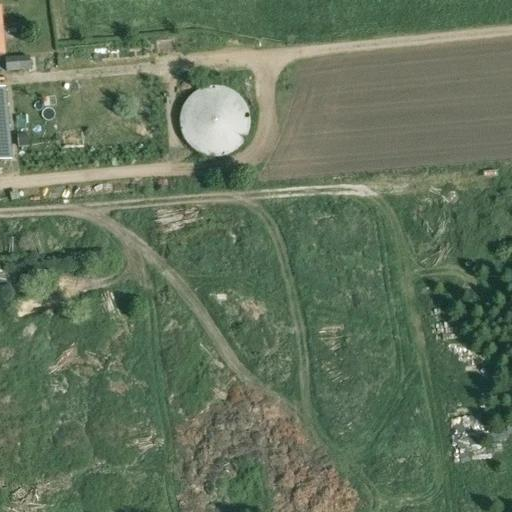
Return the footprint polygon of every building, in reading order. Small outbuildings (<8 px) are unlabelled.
[(7,73),(32,71),(30,56),(6,58),(7,73)] [(0,161),(12,160),(5,89),(0,89),(0,161)] [(41,91),(21,97),(30,125),(50,119),(41,91)] [(246,131),(247,127),(246,123),(246,120),(245,116),(243,112),(241,109),(239,106),(236,103),(233,101),(230,99),(226,97),(223,96),(219,95),(215,95),(211,95),(207,95),(204,97),(200,98),(197,100),(194,102),(191,105),(188,108),(186,111),(185,115),(184,118),(183,122),(182,126),(183,130),(183,134),(184,138),(186,141),(188,144),(190,147),(193,150),(196,153),(199,155),(203,156),(206,158),(210,158),(214,159),(218,158),(222,158),(225,157),(229,155),(232,153),(235,151),(238,148),(241,145),(243,142),(244,139),(246,135),(246,131)] [(25,137),(17,137),(18,151),(26,150),(25,137)]
